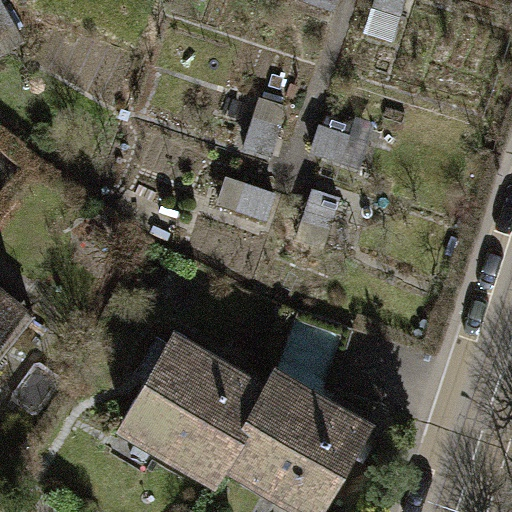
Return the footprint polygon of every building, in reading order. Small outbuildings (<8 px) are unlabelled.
[(287,0),(287,1),(338,12),(340,0),(287,0)] [(0,348),(30,310),(0,286),(0,348)] [(291,306),(267,365),(323,397),(344,326),(291,306)] [(258,382),(166,329),(115,419),(207,471),(217,454),(258,382)] [(323,397),(267,365),(258,382),(217,454),(309,506),(360,418),(323,397)]
